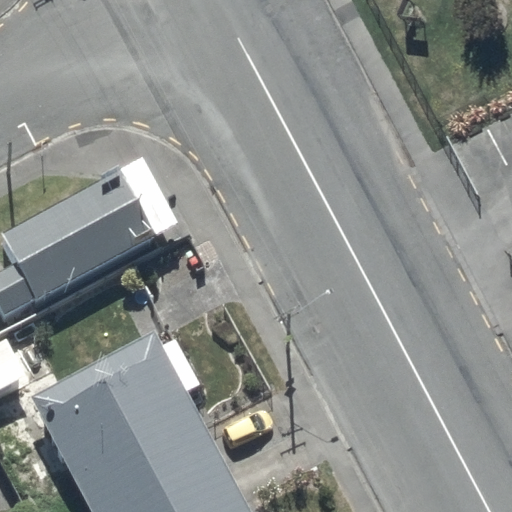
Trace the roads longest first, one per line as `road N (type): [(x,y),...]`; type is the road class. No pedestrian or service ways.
road 1 (secondary): [(490,511),(223,0)]
road 2 (residential): [(0,89),(168,0)]
